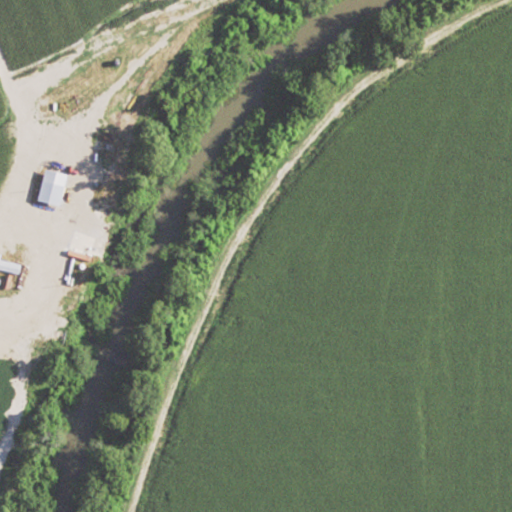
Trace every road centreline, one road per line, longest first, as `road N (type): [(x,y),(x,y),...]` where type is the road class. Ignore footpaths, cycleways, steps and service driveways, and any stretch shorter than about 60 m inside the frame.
road 1 (track): [(185,343),(240,218),(318,110),(499,0)]
road 2 (track): [(0,69),(20,135),(24,222),(41,250),(0,459)]
road 3 (track): [(185,343),(511,345)]
road 4 (track): [(121,511),(170,379)]
